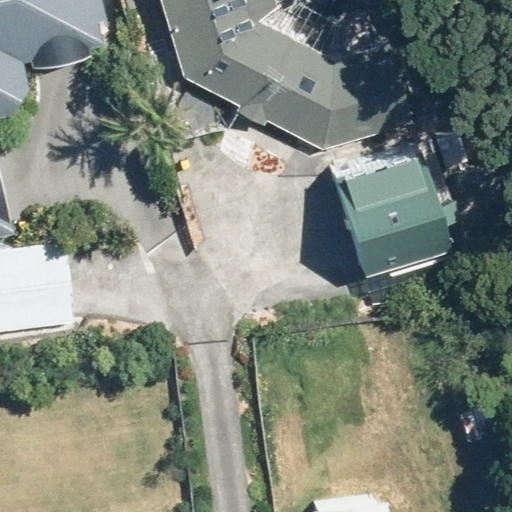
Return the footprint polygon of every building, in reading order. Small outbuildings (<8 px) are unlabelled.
[(0,0),(0,226),(13,222),(0,162),(0,107),(16,104),(30,73),(25,48),(32,45),(33,53),(93,39),(92,33),(111,29),(104,0),(0,0)] [(240,95),(236,101),(264,116),(267,110),(322,139),(412,113),(386,30),(329,46),(260,10),(257,2),(262,0),(163,0),(182,64),(240,95)] [(424,137),(343,162),(366,241),(449,216),(424,137)] [(64,234),(0,241),(0,322),(74,314),(64,234)] [(316,511),(392,511),(389,481),(314,490),(316,511)]
